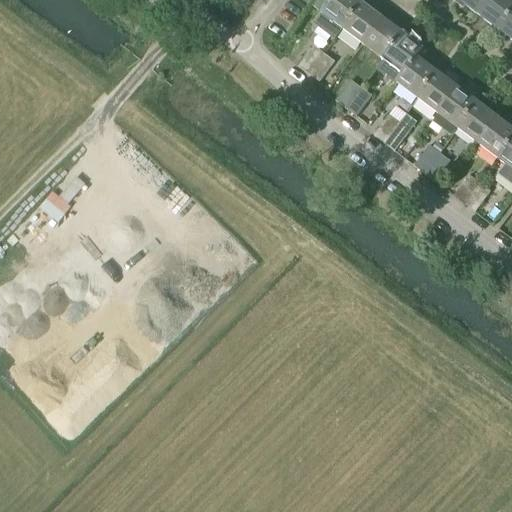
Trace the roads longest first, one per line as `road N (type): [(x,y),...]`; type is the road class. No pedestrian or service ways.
road 1 (residential): [(241,42),(282,90),(511,278)]
road 2 (track): [(0,217),(144,68)]
